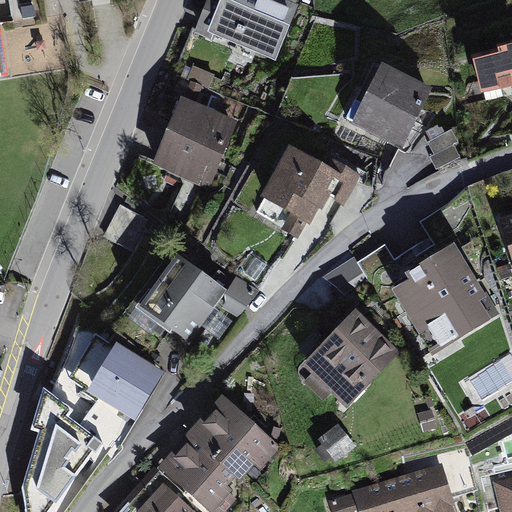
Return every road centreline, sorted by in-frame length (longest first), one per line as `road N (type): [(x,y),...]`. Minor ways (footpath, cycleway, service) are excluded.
road 1 (residential): [(92,511),(228,350),(338,246),(413,195),(511,150)]
road 2 (residential): [(171,0),(99,154),(0,448)]
